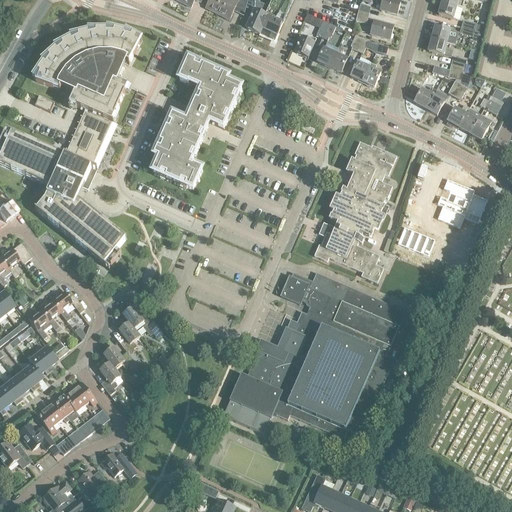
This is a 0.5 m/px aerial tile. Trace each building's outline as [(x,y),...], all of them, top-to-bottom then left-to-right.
[(180,0),(179,3),(191,9),(195,0),(198,0),(202,2),(202,0),(180,0)] [(210,0),(210,1),(206,10),(217,15),(224,0),(210,0)] [(224,0),(217,15),(229,22),(236,8),(245,13),(248,0),(224,0)] [(401,4),(385,0),(377,0),(374,10),(381,12),(397,17),(401,4)] [(443,0),(443,4),(457,7),(457,8),(463,10),(465,0),(443,0)] [(457,7),(443,4),(439,17),(453,21),(457,8),(457,7)] [(361,6),(359,12),(369,15),(371,9),(361,6)] [(265,17),(255,12),(247,30),(260,36),(263,30),(262,30),(267,17),(265,17)] [(369,15),(359,12),(356,23),(367,26),(369,15)] [(263,30),(260,36),(272,41),(274,35),(277,37),(283,25),(267,17),(262,30),(263,30)] [(329,25),(323,22),(316,37),(322,40),(329,25)] [(475,32),(477,26),(463,22),(461,29),(475,33),(475,32)] [(394,28),(374,23),(371,36),(390,42),(394,28)] [(336,28),(329,25),(322,40),(329,43),(336,28)] [(483,27),(477,26),(475,32),(482,34),(483,27)] [(433,40),(447,44),(450,32),(436,28),(433,40)] [(475,33),(461,29),(460,35),(473,39),(474,39),(475,33)] [(64,48),(58,54),(56,51),(48,58),(49,59),(51,60),(46,67),(44,65),(38,74),(39,74),(41,75),(41,76),(38,83),(37,82),(36,83),(60,92),(62,88),(75,94),(70,107),(71,107),(71,106),(80,110),(79,113),(84,115),(111,126),(111,125),(113,125),(113,124),(112,124),(127,89),(129,89),(115,82),(125,64),(128,66),(141,42),(132,37),(132,38),(131,40),(124,38),(124,35),(114,32),(114,33),(114,36),(106,36),(106,32),(96,32),(96,33),(96,36),(89,38),(88,34),(77,39),(77,40),(78,40),(79,42),(72,44),(71,41),(69,42),(62,46),(63,46),(64,48)] [(473,39),(470,51),(478,53),(483,35),(482,34),(475,32),(475,33),(474,39),(473,39)] [(357,53),(362,40),(356,37),(351,48),(352,49),(352,51),(357,53)] [(309,38),(308,42),(302,39),(295,54),(308,60),(316,41),(309,38)] [(369,43),(362,40),(357,53),(363,56),(369,43)] [(447,44),(433,40),(429,53),(443,57),(451,59),(453,53),(445,51),(447,44)] [(378,48),(376,56),(386,58),(389,49),(379,46),(378,48)] [(339,48),(338,48),(335,55),(329,69),(342,75),(348,61),(341,58),(344,51),(338,49),(339,48)] [(324,50),(317,64),(329,69),(335,55),(324,50)] [(453,59),(452,64),(465,68),(467,62),(453,59)] [(197,65),(189,62),(182,76),(203,86),(210,71),(202,67),(200,70),(197,69),(195,68),(197,65)] [(369,69),(357,64),(351,79),(363,84),(369,69)] [(452,64),(450,72),(463,76),(464,74),(465,68),(452,64)] [(371,65),(369,69),(363,84),(368,86),(367,88),(373,90),(373,89),(375,89),(377,83),(380,76),(381,74),(375,71),(376,68),(371,65)] [(216,74),(210,71),(203,86),(224,94),(228,84),(229,80),(221,76),(220,79),(218,78),(215,77),(216,74)] [(450,72),(448,78),(448,79),(456,81),(455,83),(462,84),(464,76),(463,76),(450,72)] [(179,144),(170,165),(182,170),(200,178),(203,172),(193,168),(193,169),(192,168),(191,168),(177,162),(186,142),(194,123),(208,129),(210,124),(211,125),(219,106),(224,94),(203,86),(182,76),(180,82),(189,86),(189,85),(191,86),(201,90),(216,96),(207,116),(193,110),(191,115),(185,113),(181,121),(188,124),(179,144)] [(380,76),(377,83),(387,87),(390,80),(380,76)] [(464,76),(462,84),(468,87),(473,78),(464,76)] [(462,84),(455,83),(449,95),(454,98),(462,84)] [(228,84),(224,94),(219,106),(232,112),(236,103),(233,102),(236,97),(238,98),(242,90),(228,84)] [(462,84),(454,98),(460,102),(467,89),(468,87),(462,84)] [(431,89),(428,94),(422,91),(414,104),(426,111),(433,97),(437,92),(431,89)] [(197,99),(195,104),(193,110),(207,116),(216,96),(201,90),(197,99)] [(506,95),(497,90),(492,99),(501,103),(506,95)] [(51,114),(55,104),(39,97),(35,107),(51,114)] [(445,104),(433,97),(426,111),(437,117),(445,104)] [(488,103),(486,101),(484,101),(480,108),(485,110),(488,104),(492,98),(491,98),(488,103)] [(488,104),(485,110),(497,117),(500,111),(504,105),(502,104),(501,103),(494,99),(492,99),(492,98),(488,104)] [(232,112),(219,106),(211,125),(224,131),(228,123),(230,118),(232,112)] [(448,123),(449,124),(447,126),(453,130),(454,127),(459,130),(466,116),(470,110),(464,107),(461,113),(455,110),(448,123)] [(466,116),(459,130),(470,136),(481,116),(470,110),(466,116)] [(84,115),(69,148),(65,157),(91,169),(111,126),(84,115)] [(492,123),(481,116),(470,136),(481,142),(489,129),(492,123)] [(169,125),(167,130),(164,137),(179,144),(188,124),(181,121),(173,117),(169,125)] [(194,123),(186,142),(199,148),(203,141),(205,136),(208,129),(194,123)] [(302,131),(309,134),(313,135),(315,131),(304,126),(302,131)] [(0,166),(50,189),(77,200),(82,189),(88,192),(92,184),(86,181),(87,179),(91,170),(93,170),(91,169),(65,157),(11,133),(11,134),(12,135),(0,161),(0,166)] [(303,133),(302,138),(313,142),(314,137),(303,133)] [(161,151),(158,150),(155,158),(159,160),(170,165),(179,144),(164,137),(160,145),(163,146),(162,149),(161,151)] [(186,142),(177,162),(191,168),(194,159),(197,155),(199,148),(186,142)] [(319,247),(314,258),(328,264),(329,260),(363,275),(361,279),(377,286),(384,270),(376,267),(380,258),(357,248),(359,245),(362,246),(364,241),(361,240),(363,236),(372,240),(374,235),(373,235),(374,231),(379,233),(383,223),(384,222),(386,217),(390,209),(384,206),(387,200),(388,200),(393,189),(381,184),(384,178),(387,179),(396,159),(372,149),(360,144),(355,156),(356,157),(354,161),(352,160),(346,174),(349,175),(349,174),(351,175),(354,176),(350,184),(347,192),(345,191),(346,190),(343,189),(341,194),(342,194),(340,198),(336,196),(330,212),(333,213),(334,213),(332,217),(331,217),(329,222),(332,223),(332,222),(338,224),(335,230),(324,225),(319,236),(325,239),(321,248),(319,247)] [(159,160),(156,167),(153,174),(161,178),(162,175),(166,177),(167,177),(166,180),(176,184),(182,170),(170,165),(159,160)] [(182,170),(176,184),(181,186),(182,184),(183,184),(184,184),(187,186),(186,189),(194,192),(197,184),(200,178),(182,170)] [(449,178),(439,203),(444,205),(439,218),(462,227),(466,217),(481,223),(490,198),(476,192),(477,188),(449,178)] [(35,210),(35,211),(74,243),(105,268),(126,240),(77,200),(50,189),(45,201),(37,210),(35,210)] [(404,231),(397,249),(429,261),(436,244),(404,231)] [(17,261),(26,254),(19,245),(10,252),(17,261)] [(17,261),(10,252),(0,259),(0,262),(9,275),(13,280),(17,277),(9,267),(17,261)] [(26,254),(17,261),(21,266),(30,259),(26,254)] [(9,275),(0,262),(0,286),(2,289),(6,286),(3,282),(5,281),(3,279),(9,275)] [(439,274),(443,264),(437,262),(433,271),(439,274)] [(300,305),(303,306),(310,309),(309,309),(306,317),(301,315),(297,324),(295,324),(291,334),(290,333),(281,352),(264,345),(260,354),(268,357),(267,360),(259,356),(249,379),(242,376),(230,402),(230,403),(224,418),(264,436),(271,420),(271,421),(274,415),(288,422),(290,417),(343,441),(347,432),(352,435),(361,438),(394,361),(386,357),(385,357),(388,350),(389,348),(390,349),(405,314),(316,275),(312,284),(295,277),(293,281),(289,279),(280,299),(299,307),(300,305)] [(63,293),(51,303),(58,313),(69,326),(73,323),(62,310),(70,303),(80,316),(85,312),(71,294),(66,297),(63,293)] [(2,294),(0,295),(0,308),(5,315),(13,308),(2,294)] [(22,309),(31,302),(26,296),(20,298),(17,302),(22,309)] [(216,309),(223,315),(231,304),(224,299),(216,309)] [(51,303),(39,312),(47,322),(51,327),(55,333),(59,329),(51,319),(58,313),(51,303)] [(133,309),(122,317),(128,325),(133,331),(136,334),(143,329),(148,335),(151,332),(154,335),(158,341),(164,336),(146,313),(141,317),(140,318),(133,309)] [(39,312),(28,321),(44,342),(48,338),(44,333),(51,328),(51,327),(47,322),(39,312)] [(28,327),(25,323),(17,329),(20,333),(28,327)] [(133,331),(128,325),(118,333),(125,342),(121,346),(127,354),(130,357),(134,354),(135,353),(134,351),(137,348),(133,343),(139,338),(136,334),(133,331)] [(17,329),(8,336),(11,340),(20,333),(17,329)] [(8,336),(0,342),(0,343),(3,347),(11,340),(8,336)] [(64,348),(54,356),(58,360),(68,352),(64,348)] [(127,354),(121,358),(113,349),(103,357),(114,370),(121,365),(125,370),(128,368),(131,371),(134,368),(137,366),(130,357),(127,354)] [(46,350),(37,356),(50,373),(53,371),(51,367),(56,363),(46,350)] [(134,354),(130,357),(137,366),(137,367),(139,368),(142,365),(134,354)] [(50,373),(37,356),(28,363),(31,367),(39,377),(43,373),(46,377),(50,373)] [(114,370),(103,357),(109,365),(100,372),(107,381),(101,386),(110,397),(116,393),(114,391),(118,388),(114,383),(120,378),(114,371),(114,370)] [(137,367),(137,366),(135,368),(134,368),(136,371),(143,379),(147,379),(139,368),(137,367)] [(31,367),(22,374),(36,391),(39,388),(37,385),(42,381),(39,377),(31,367)] [(22,374),(14,380),(24,394),(29,390),(32,394),(36,391),(22,374)] [(14,380),(5,387),(18,404),(22,401),(20,398),(24,394),(14,380)] [(75,391),(73,393),(84,407),(89,404),(92,408),(96,405),(81,385),(74,390),(75,391)] [(18,404),(5,387),(0,390),(0,398),(7,407),(12,403),(15,407),(18,404)] [(70,394),(64,398),(64,399),(75,412),(74,412),(76,414),(84,407),(73,393),(71,394),(70,394)] [(64,399),(64,398),(63,397),(61,399),(60,398),(54,403),(66,418),(67,418),(74,412),(75,412),(64,399)] [(48,409),(46,411),(58,425),(64,421),(67,425),(70,422),(67,418),(66,418),(54,403),(48,408),(48,409)] [(58,425),(46,411),(44,412),(43,411),(36,417),(52,436),(56,433),(53,429),(58,425)] [(102,412),(90,421),(94,426),(101,421),(105,426),(110,421),(102,412)] [(101,421),(94,426),(98,431),(105,426),(101,421)] [(30,426),(18,436),(32,452),(40,445),(47,453),(56,446),(43,429),(36,434),(30,426)] [(82,428),(74,434),(77,439),(84,434),(87,439),(92,435),(86,427),(83,429),(82,428)] [(84,434),(77,439),(81,444),(87,439),(84,434)] [(63,442),(60,445),(67,455),(71,452),(63,442)] [(9,443),(0,450),(0,460),(6,469),(8,471),(18,463),(23,471),(32,464),(22,451),(17,455),(14,450),(9,443)] [(113,455),(101,465),(106,472),(108,470),(115,480),(124,473),(130,480),(137,474),(126,459),(120,464),(117,459),(113,455)] [(47,463),(36,473),(41,479),(53,468),(47,463)] [(92,479),(89,473),(78,481),(90,497),(100,490),(105,496),(112,491),(101,477),(95,482),(92,479)] [(332,493),(322,489),(326,481),(317,477),(302,511),(303,511),(311,511),(313,509),(318,511),(319,509),(324,511),(324,510),(332,493)] [(57,489),(44,499),(46,502),(54,511),(53,511),(66,511),(67,511),(77,504),(74,499),(73,497),(67,502),(64,497),(67,494),(68,495),(70,493),(72,492),(66,483),(58,490),(57,489)] [(201,484),(197,492),(215,501),(219,493),(201,484)] [(380,486),(377,492),(386,496),(389,490),(380,486)] [(366,495),(373,498),(376,491),(369,488),(366,495)] [(334,511),(341,497),(332,493),(324,510),(328,511),(334,511)] [(345,511),(350,502),(341,497),(334,511),(345,511)] [(408,499),(404,509),(410,511),(411,511),(416,502),(408,499)] [(233,511),(235,509),(218,501),(212,511),(233,511)] [(66,511),(85,511),(87,510),(82,504),(81,505),(79,502),(77,504),(67,511),(66,511)] [(356,511),(359,506),(350,502),(345,511),(356,511)]
